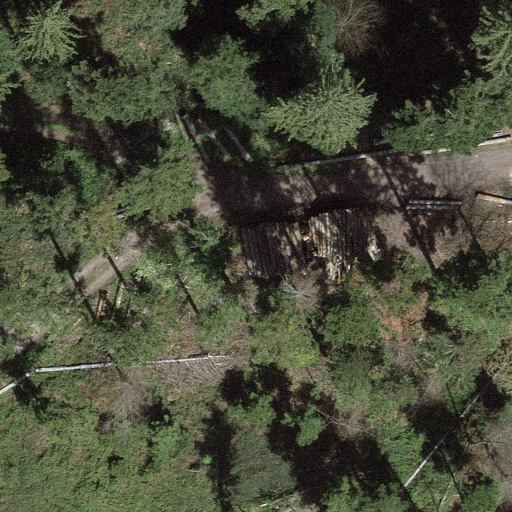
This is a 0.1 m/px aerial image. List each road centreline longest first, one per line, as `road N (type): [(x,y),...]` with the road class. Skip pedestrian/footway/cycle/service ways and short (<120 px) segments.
road 1 (track): [(511,165),(457,177),(295,187),(221,179),(41,125),(0,124)]
road 2 (track): [(0,353),(221,179)]
